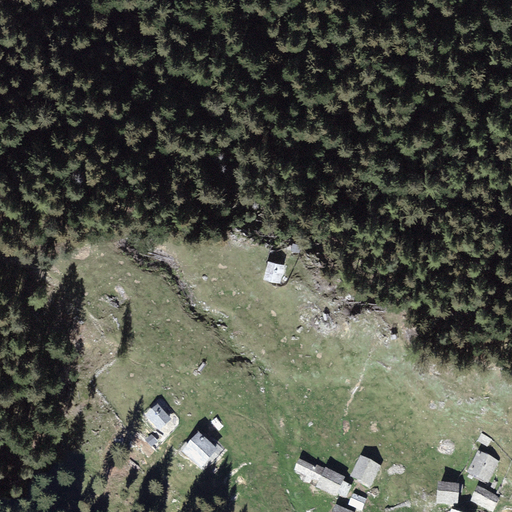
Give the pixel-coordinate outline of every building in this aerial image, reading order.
[(285,265),(268,261),(264,279),(281,283),(285,265)] [(168,422),(159,412),(150,420),(159,430),(168,422)] [(494,438),(483,433),(478,444),(488,449),(494,438)] [(221,458),(200,439),(186,455),(207,473),(221,458)] [(500,463),(479,454),(468,478),(489,488),(500,463)] [(382,469),(362,459),(352,481),(372,490),(382,469)] [(319,484),(324,469),(300,460),(295,474),(319,484)] [(347,480),(328,471),(318,490),(337,499),(347,480)] [(460,487),(440,486),(439,506),(459,508),(460,487)] [(494,511),(501,500),(479,489),(472,504),(488,511),(494,511)] [(366,502),(354,497),(351,504),(362,509),(366,502)]
